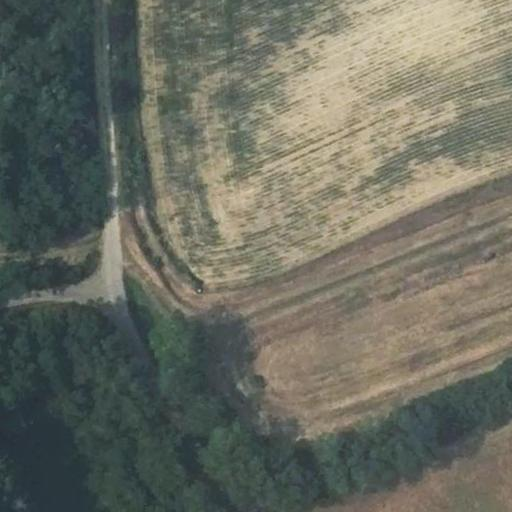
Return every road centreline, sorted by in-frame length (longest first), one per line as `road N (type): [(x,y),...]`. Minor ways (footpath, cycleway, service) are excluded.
road 1 (residential): [(106,291),(143,366),(241,511)]
road 2 (track): [(97,0),(110,198)]
